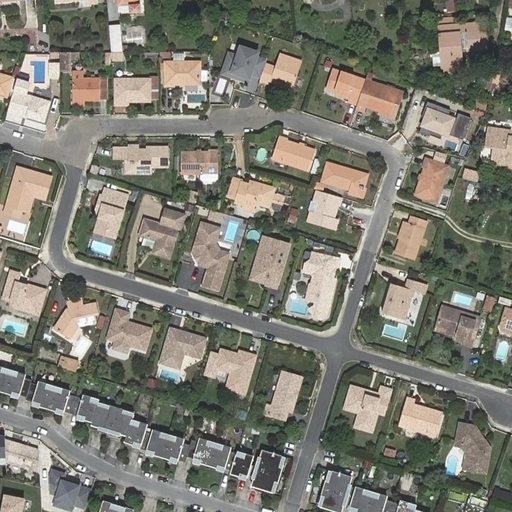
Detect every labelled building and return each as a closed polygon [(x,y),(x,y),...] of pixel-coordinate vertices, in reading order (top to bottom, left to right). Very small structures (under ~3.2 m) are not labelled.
[(140,12),(140,6),(138,6),(137,0),(117,0),(118,5),(119,5),(120,13),(131,12),(131,13),(140,12)] [(446,1),(447,11),(455,10),(454,0),(446,1)] [(478,23),(460,25),(461,33),(440,35),(441,51),(432,52),(434,66),(442,65),(442,68),(453,67),(463,67),(462,52),(489,49),(488,33),(479,33),(478,23)] [(122,53),(120,26),(110,27),(112,53),(122,53)] [(60,72),(70,72),(70,53),(60,53),(60,72)] [(110,61),(123,61),(123,53),(122,53),(112,53),(110,53),(110,61)] [(281,81),(280,85),(293,89),(302,62),(280,54),(276,66),(266,63),(260,82),(269,85),(272,78),(281,81)] [(165,62),(166,84),(200,84),(200,62),(165,62)] [(60,79),(60,63),(50,63),(50,79),(60,79)] [(454,76),(453,67),(442,68),(443,77),(454,76)] [(366,80),(332,70),(326,88),(350,96),(348,102),(357,105),(366,80)] [(84,79),(84,72),(73,72),(73,106),(85,106),(85,100),(100,100),(100,79),(84,79)] [(0,94),(7,97),(13,78),(0,74),(0,94)] [(125,102),(150,102),(150,79),(116,79),(116,105),(125,105),(125,102)] [(26,95),(29,83),(17,80),(8,112),(22,116),(23,113),(28,114),(27,117),(44,121),(50,103),(26,95)] [(379,113),(396,119),(400,105),(399,104),(403,92),(366,80),(357,105),(356,109),(365,111),(366,107),(373,109),(375,103),(379,104),(381,109),(379,113)] [(454,118),(425,108),(418,128),(446,138),(454,118)] [(511,129),(489,125),(486,144),(495,145),(492,163),(511,166),(511,134),(510,135),(511,129)] [(308,172),(316,151),(279,138),(272,159),(308,172)] [(153,167),(169,168),(169,148),(153,147),(153,150),(139,150),(139,146),(113,146),(113,158),(128,158),(128,162),(125,162),(125,173),(153,173),(153,167)] [(201,174),(219,174),(219,153),(181,153),(181,174),(201,174)] [(312,172),(316,174),(320,161),(316,160),(312,172)] [(448,167),(428,160),(416,194),(436,201),(448,167)] [(368,177),(341,169),(342,167),(328,163),(322,182),(351,190),(350,194),(363,198),(366,189),(364,189),(368,177)] [(90,173),(97,175),(100,167),(92,165),(90,173)] [(30,171),(18,167),(15,179),(27,183),(30,171)] [(463,168),(461,179),(476,183),(479,172),(463,168)] [(15,179),(7,206),(22,210),(29,212),(32,204),(29,199),(31,195),(34,196),(46,199),(52,177),(30,171),(27,183),(15,179)] [(243,206),(255,209),(256,203),(269,207),(275,189),(258,184),(257,187),(234,180),(228,198),(244,203),(243,206)] [(108,231),(117,233),(128,196),(105,189),(103,196),(101,196),(97,208),(102,210),(95,232),(107,235),(108,231)] [(334,218),(340,197),(317,191),(314,202),(312,201),(309,211),(311,212),(308,222),(335,231),(338,220),(334,218)] [(279,212),(284,197),(275,194),(270,210),(279,212)] [(22,210),(7,206),(5,213),(20,217),(22,210)] [(294,223),(297,210),(290,208),(287,222),(294,223)] [(157,239),(153,253),(170,258),(179,230),(181,230),(185,215),(165,209),(161,224),(145,219),(141,231),(144,237),(151,239),(154,238),(157,239)] [(406,222),(396,254),(414,260),(427,221),(412,216),(409,223),(406,222)] [(209,268),(203,286),(219,290),(229,254),(220,251),(216,244),(220,229),(202,223),(195,246),(207,267),(209,268)] [(267,285),(277,288),(290,244),(266,237),(258,262),(264,264),(260,278),(263,283),(267,284),(267,285)] [(207,267),(195,246),(193,253),(200,265),(207,267)] [(331,273),(339,267),(341,259),(313,253),(311,260),(306,264),(304,272),(312,274),(313,276),(312,283),(310,284),(306,300),(315,302),(329,305),(330,305),(334,287),(333,287),(334,280),(331,273)] [(39,315),(46,290),(27,285),(26,288),(20,286),(21,284),(17,283),(20,274),(11,271),(3,298),(11,300),(15,307),(39,315)] [(392,284),(383,314),(405,320),(413,291),(424,294),(427,285),(408,279),(406,288),(392,284)] [(83,306),(82,299),(67,302),(69,309),(68,309),(66,312),(66,315),(65,317),(62,318),(55,328),(70,339),(79,327),(97,323),(95,315),(99,314),(97,303),(83,306)] [(329,305),(315,302),(314,306),(309,309),(313,314),(312,316),(322,319),(327,315),(329,305)] [(480,318),(443,306),(437,324),(446,327),(448,331),(457,334),(457,336),(456,338),(464,341),(464,344),(472,346),(480,318)] [(130,313),(116,309),(107,339),(116,342),(113,349),(127,353),(130,346),(146,350),(152,329),(128,322),(130,313)] [(501,327),(511,329),(511,310),(506,309),(501,327)] [(446,327),(437,324),(436,330),(457,336),(457,334),(448,331),(446,327)] [(160,363),(176,368),(181,365),(185,354),(201,358),(207,339),(184,332),(181,334),(178,333),(179,331),(171,328),(160,363)] [(245,394),(256,356),(240,352),(239,357),(234,356),(232,353),(222,350),(217,368),(232,373),(227,389),(245,394)] [(59,356),(55,367),(72,372),(75,360),(59,356)] [(0,391),(19,397),(20,395),(34,399),(33,401),(64,411),(64,409),(78,413),(77,415),(93,419),(92,423),(127,433),(125,442),(140,447),(139,448),(147,451),(146,452),(177,461),(177,460),(184,462),(186,456),(193,459),(193,460),(223,469),(224,468),(231,470),(230,473),(245,478),(252,456),(237,451),(236,453),(229,450),(230,448),(199,438),(198,441),(191,439),(190,444),(182,442),(183,439),(153,430),(152,433),(145,431),(147,424),(131,420),(134,412),(124,409),(124,407),(109,403),(109,404),(99,401),(100,397),(84,393),(83,396),(69,391),(70,388),(40,379),(39,382),(25,378),(26,375),(0,367),(0,391)] [(302,378),(283,372),(270,415),(285,420),(288,411),(292,412),(296,398),(293,397),(295,391),(298,392),(302,378)] [(378,413),(384,414),(391,390),(382,387),(380,395),(352,387),(345,409),(360,413),(356,427),(372,432),(378,413)] [(436,437),(443,413),(414,404),(415,400),(407,397),(399,426),(436,437)] [(233,417),(244,421),(247,412),(235,409),(233,417)] [(486,473),(490,448),(475,426),(460,423),(456,442),(464,444),(471,453),(468,470),(486,473)] [(37,448),(3,438),(5,459),(5,463),(39,473),(37,448)] [(284,457),(263,451),(252,486),(273,492),(276,482),(278,483),(283,468),(280,467),(284,457)] [(66,474),(51,469),(47,482),(56,486),(52,499),(54,500),(52,506),(70,511),(73,505),(84,509),(91,489),(64,480),(66,474)] [(338,511),(342,511),(352,478),(332,471),(329,481),(327,481),(322,496),(324,497),(321,507),(338,511)] [(388,496),(357,487),(350,509),(359,511),(422,511),(416,510),(417,505),(401,500),(401,503),(387,499),(388,496)] [(491,497),(511,503),(511,498),(511,493),(493,488),(491,497)] [(449,491),(447,498),(465,502),(467,495),(449,491)] [(20,511),(23,498),(3,494),(0,507),(0,511),(20,511)] [(131,511),(132,509),(103,500),(98,511),(131,511)]
